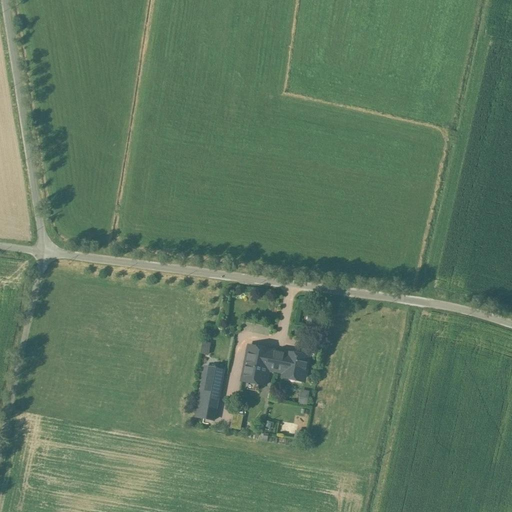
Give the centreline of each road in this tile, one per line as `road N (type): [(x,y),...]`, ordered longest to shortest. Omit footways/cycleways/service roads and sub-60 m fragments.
road 1 (unclassified): [(511,322),(460,306),(42,250)]
road 2 (unclassified): [(42,250),(2,0)]
road 3 (unclassified): [(0,443),(42,250)]
